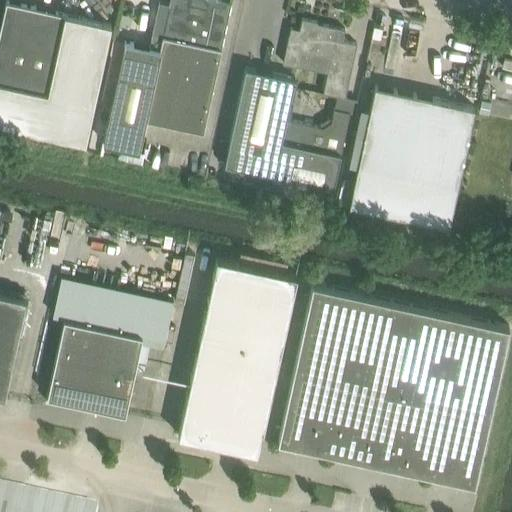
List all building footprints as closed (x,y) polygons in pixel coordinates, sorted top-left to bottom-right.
[(8,0),(6,0),(0,27),(0,122),(85,141),(111,22),(8,0)] [(103,141),(137,148),(144,117),(203,130),(231,1),(226,0),(169,0),(161,38),(159,38),(150,43),(150,46),(125,41),(103,141)] [(283,61),(296,64),(300,48),(331,55),(323,90),(345,95),(357,42),(342,38),(345,27),(323,22),(322,24),(317,23),(317,20),(302,16),(298,37),(289,35),(283,61)] [(331,199),(341,151),(350,110),(334,107),(331,120),(321,126),(286,118),(295,76),(246,65),(225,161),(274,172),(271,185),(331,199)] [(349,203),(449,225),(474,105),(375,83),(349,203)] [(481,98),(479,111),(488,113),(490,100),(481,98)] [(216,255),(182,413),(178,433),(258,450),(296,272),(216,255)] [(278,438),(474,481),(509,323),(312,280),(278,438)] [(0,341),(15,345),(26,295),(0,289),(0,341)] [(64,315),(50,379),(46,399),(67,398),(125,411),(142,332),(64,315)] [(15,345),(0,341),(0,393),(4,395),(15,345)] [(7,491),(2,511),(97,511),(98,511),(7,491)]
